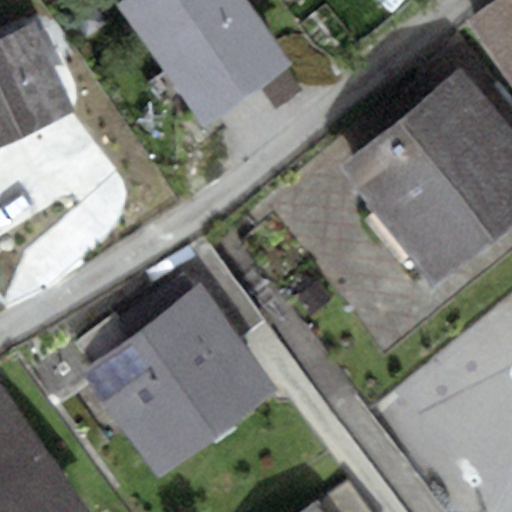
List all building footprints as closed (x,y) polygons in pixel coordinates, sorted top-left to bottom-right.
[(246,0),(127,0),(121,5),(206,124),(259,87),(285,68),(292,64),(246,0)] [(511,0),(500,0),(471,20),(511,80),(511,0)] [(32,25),(0,40),(0,146),(74,112),(32,25)] [(511,112),(452,40),(239,220),(370,405),(511,290),(511,112)] [(285,68),(259,87),(275,108),(300,89),(285,68)] [(87,367),(82,372),(158,476),(275,391),(199,287),(194,290),(182,273),(149,297),(161,314),(131,336),(87,367)] [(71,345),(87,367),(131,336),(114,313),(71,345)] [(0,511),(96,511),(4,383),(0,385),(0,511)] [(370,511),(349,483),(318,505),(322,511),(370,511)]
